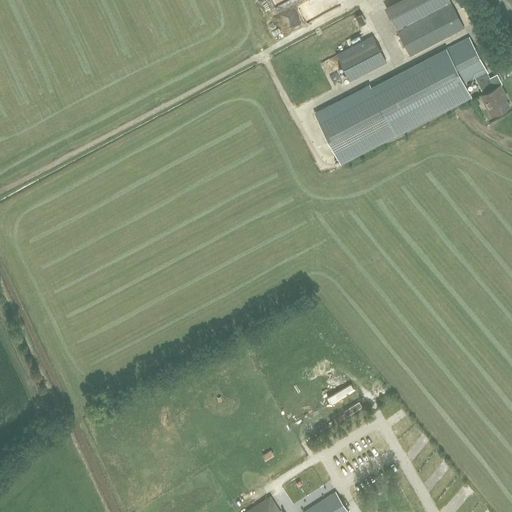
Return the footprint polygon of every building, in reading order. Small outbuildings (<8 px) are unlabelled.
[(311,0),(282,15),(289,31),(342,4),(340,0),(311,0)] [(410,56),(463,28),(448,0),(412,0),(387,13),(410,56)] [(336,55),(349,81),(385,62),(372,36),(336,55)] [(475,80),(486,74),(487,74),(468,37),(370,89),(369,87),(315,115),(339,160),(339,161),(393,134),(394,135),(469,96),(464,85),(475,80)] [(332,73),(336,81),(342,79),(338,71),(332,73)] [(499,73),(491,76),(495,85),(502,82),(499,73)] [(475,80),(483,94),(480,95),(491,116),(492,115),(494,116),(498,114),(498,112),(508,106),(502,94),(504,93),(500,85),(493,88),(486,74),(475,80)] [(311,467),(304,470),(308,478),(314,474),(311,467)] [(349,511),(341,499),(334,503),(329,496),(310,509),(312,511),(349,511)] [(278,511),(269,497),(245,511),(278,511)]
